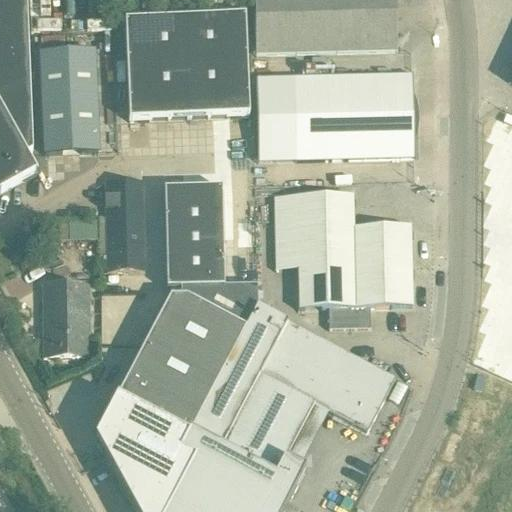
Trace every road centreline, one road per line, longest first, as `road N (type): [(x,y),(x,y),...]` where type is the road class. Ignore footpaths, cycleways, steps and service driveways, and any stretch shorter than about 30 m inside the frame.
road 1 (unclassified): [(391,511),(440,381),(457,296),(462,101),(447,0)]
road 2 (unclassified): [(76,511),(0,363)]
